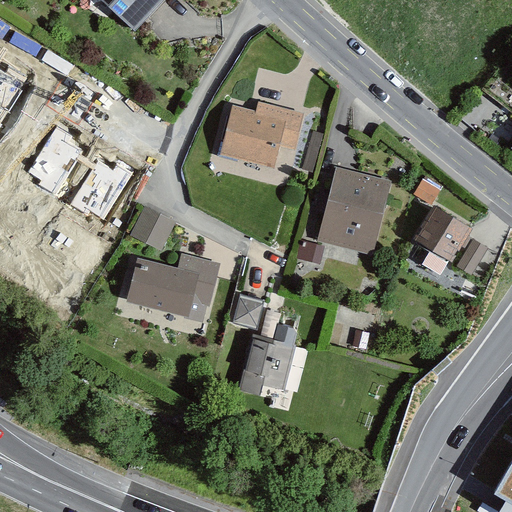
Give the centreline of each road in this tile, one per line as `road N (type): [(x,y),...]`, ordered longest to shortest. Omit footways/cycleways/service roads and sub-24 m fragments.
road 1 (tertiary): [(511,197),(281,0)]
road 2 (tertiary): [(410,511),(449,442),(511,365)]
